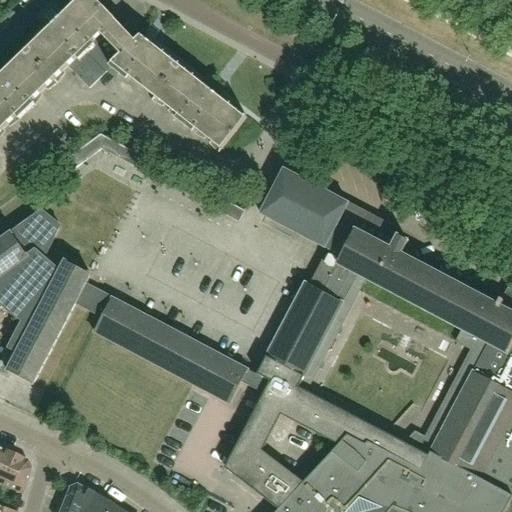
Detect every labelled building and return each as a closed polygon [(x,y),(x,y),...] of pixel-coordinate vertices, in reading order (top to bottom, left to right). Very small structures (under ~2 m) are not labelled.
[(136,43),(125,31),(122,29),(129,23),(122,15),(115,21),(99,4),(94,0),(82,0),(81,1),(80,0),(79,1),(80,2),(75,7),(73,5),(72,7),(74,9),(69,15),(68,14),(67,15),(68,16),(62,21),(60,19),(56,22),(52,26),(54,29),(48,35),(47,34),(46,35),(47,36),(42,41),(39,38),(38,39),(39,41),(34,46),(33,45),(32,46),(33,47),(27,53),(58,85),(66,75),(64,74),(70,68),(90,89),(111,69),(112,70),(115,66),(136,43)] [(168,109),(193,78),(188,75),(188,74),(187,73),(181,68),(182,67),(181,66),(180,67),(166,57),(167,56),(166,54),(163,57),(158,52),(159,51),(157,50),(157,51),(150,46),(151,44),(146,40),(142,37),(136,43),(115,66),(122,72),(119,75),(120,76),(123,73),(130,79),(127,82),(128,83),(131,79),(155,98),(152,102),(163,108),(165,106),(168,109)] [(35,107),(43,97),(42,96),(46,91),(48,92),(57,85),(58,85),(27,53),(20,60),(20,59),(19,60),(19,61),(14,65),(13,64),(12,65),(14,68),(8,73),(8,72),(6,74),(7,74),(2,79),(0,77),(0,140),(5,134),(3,132),(9,127),(11,129),(21,122),(19,118),(24,112),(28,115),(29,114),(26,111),(32,105),(35,107)] [(245,119),(238,114),(239,114),(238,113),(231,108),(232,107),(231,106),(229,108),(223,104),(224,103),(223,102),(222,103),(216,98),(217,97),(213,94),(208,91),(208,92),(201,87),(202,86),(201,85),(200,86),(195,82),(197,80),(195,78),(194,79),(193,78),(168,109),(171,111),(169,113),(178,122),(181,119),(188,125),(185,128),(187,129),(189,125),(196,131),(194,134),(205,141),(206,139),(211,143),(209,145),(219,152),(218,153),(219,154),(222,151),(222,152),(248,119),(246,118),(245,119)] [(101,136),(50,173),(57,183),(76,169),(103,150),(121,160),(127,149),(101,136)] [(350,511),(360,501),(386,511),(505,511),(506,511),(511,500),(511,302),(506,299),(505,300),(500,298),(497,304),(500,305),(498,308),(402,258),(406,251),(410,242),(401,237),(403,233),(284,171),(261,216),(315,245),(326,250),(325,250),(329,252),(311,288),(306,285),(257,376),(270,383),(225,470),(279,511),(278,511),(350,511)] [(243,382),(249,372),(86,286),(92,277),(66,263),(64,266),(65,267),(61,273),(44,259),(60,228),(42,213),(0,243),(0,305),(6,311),(17,319),(23,322),(5,359),(14,363),(10,370),(9,370),(8,372),(34,386),(77,304),(103,318),(95,333),(192,386),(231,406),(238,392),(243,382)] [(0,485),(21,495),(30,469),(27,461),(0,449),(0,485)] [(80,511),(90,493),(87,491),(86,492),(74,486),(67,488),(66,492),(58,511),(80,511)] [(105,511),(109,505),(96,498),(97,497),(90,493),(80,511),(105,511)]
